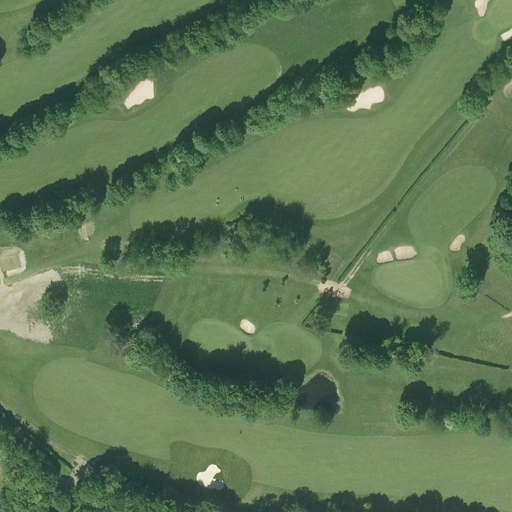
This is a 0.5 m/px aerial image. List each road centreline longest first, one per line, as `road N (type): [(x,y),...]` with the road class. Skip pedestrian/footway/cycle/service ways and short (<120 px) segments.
road 1 (unclassified): [(499,511),(386,498),(0,510)]
road 2 (track): [(0,378),(58,440),(81,511)]
